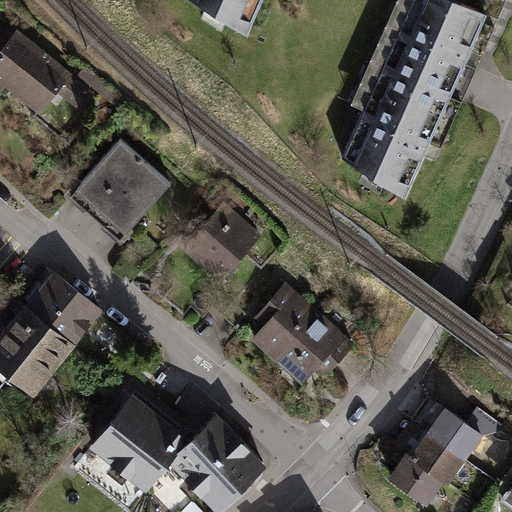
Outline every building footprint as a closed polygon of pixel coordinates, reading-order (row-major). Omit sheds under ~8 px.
[(267,0),(184,0),(256,29),(267,0)] [(405,0),(374,72),(459,107),(497,18),(454,0),(405,0)] [(70,74),(18,31),(0,52),(0,74),(42,108),(70,74)] [(459,107),(374,72),(337,158),(422,194),(459,107)] [(177,176),(132,137),(86,188),(130,228),(177,176)] [(260,232),(227,205),(189,252),(221,278),(260,232)] [(97,312),(46,268),(21,298),(72,341),(97,312)] [(254,338),(282,362),(322,315),(294,291),(254,338)] [(0,371),(26,394),(72,341),(21,298),(0,322),(0,371)] [(322,315),(282,362),(314,389),(354,342),(322,315)] [(268,459),(219,416),(191,447),(134,396),(79,458),(139,511),(158,511),(196,469),(231,500),(268,459)] [(442,409),(423,436),(458,461),(478,435),(442,409)] [(441,485),(458,461),(423,436),(406,460),(437,483),(441,485)] [(437,483),(406,460),(401,457),(386,478),(422,504),(437,483)]
